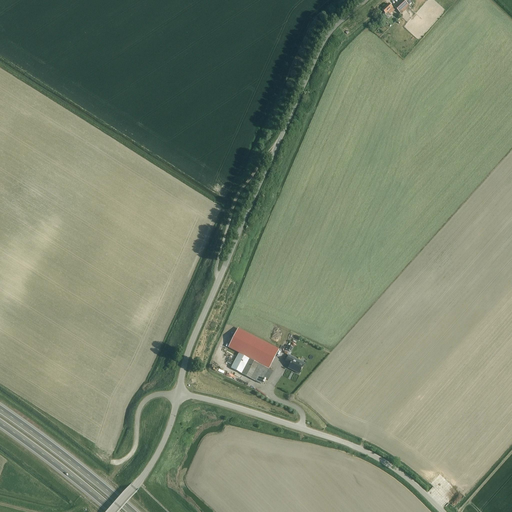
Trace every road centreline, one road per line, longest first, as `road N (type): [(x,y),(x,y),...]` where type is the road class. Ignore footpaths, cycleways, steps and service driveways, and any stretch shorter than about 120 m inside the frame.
road 1 (unclassified): [(177,392),(196,327),(317,52),(367,0)]
road 2 (unclassified): [(442,511),(361,450),(177,392)]
road 3 (trunk): [(133,511),(0,408)]
road 4 (trunk): [(0,424),(111,511)]
road 5 (unclassified): [(112,511),(156,454),(177,392)]
